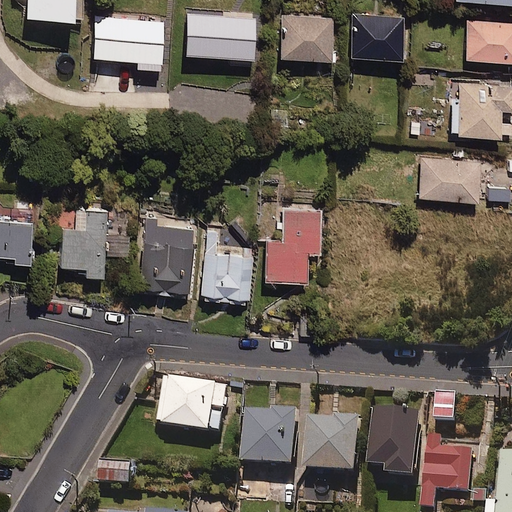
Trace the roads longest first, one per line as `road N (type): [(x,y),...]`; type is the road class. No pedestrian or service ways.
road 1 (residential): [(511,367),(133,345)]
road 2 (residential): [(133,345),(33,511)]
road 3 (residential): [(133,345),(44,315),(0,323)]
